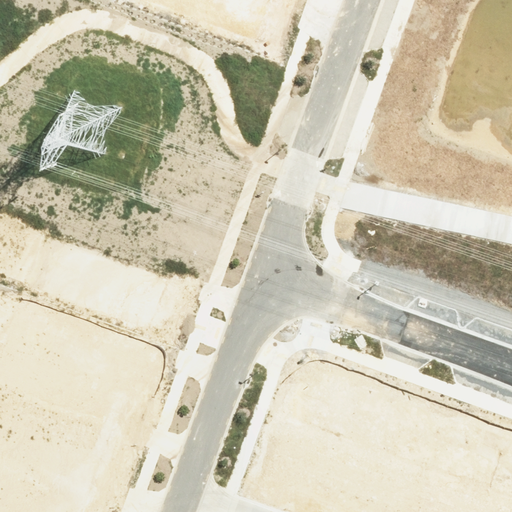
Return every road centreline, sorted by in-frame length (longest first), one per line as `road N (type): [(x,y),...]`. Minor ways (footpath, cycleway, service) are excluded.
road 1 (residential): [(265,277),(357,0)]
road 2 (residential): [(511,366),(265,277)]
road 3 (residential): [(185,494),(265,277)]
